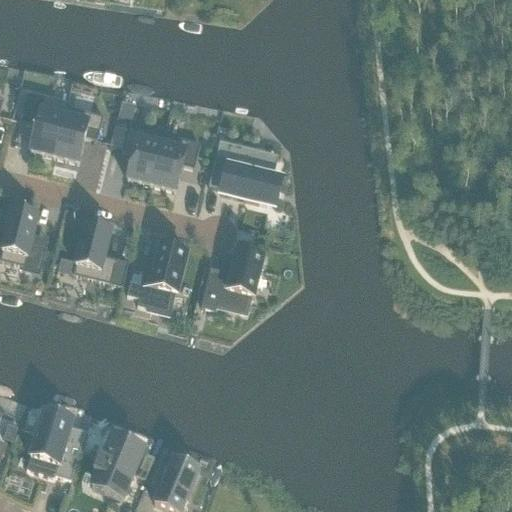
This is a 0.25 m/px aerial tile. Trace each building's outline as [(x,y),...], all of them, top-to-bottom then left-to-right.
[(69,107),(28,97),(21,126),(36,130),(30,156),(55,162),(67,111),(69,107)] [(103,120),(67,111),(55,162),(78,168),(85,142),(97,145),(103,120)] [(164,140),(128,131),(122,155),(133,158),(127,184),(151,190),(164,140)] [(200,149),(164,140),(151,190),(175,196),(182,170),(194,173),(200,149)] [(220,199),(275,212),(281,185),(258,179),(263,160),(221,150),(222,147),(220,146),(208,191),(221,195),(220,199)] [(37,220),(12,214),(0,262),(0,264),(23,271),(22,275),(39,280),(46,251),(30,247),(37,220)] [(111,235),(86,228),(73,279),(122,291),(128,267),(104,261),(111,235)] [(177,299),(187,258),(160,251),(153,280),(133,275),(126,300),(139,303),(137,311),(146,313),(146,312),(166,318),(171,297),(177,299)] [(209,278),(201,312),(215,315),(217,310),(244,317),(248,301),(253,302),(263,261),(236,255),(229,283),(209,278)] [(71,430),(42,421),(38,436),(35,435),(30,450),(33,451),(26,474),(54,483),(71,430)] [(3,442),(12,446),(17,432),(8,428),(3,442)] [(140,460),(111,448),(104,463),(99,461),(92,476),(98,479),(92,492),(121,505),(140,460)] [(70,492),(77,463),(66,460),(59,489),(70,492)] [(163,511),(183,511),(199,473),(174,462),(171,469),(159,465),(151,486),(162,491),(155,508),(163,511)]
